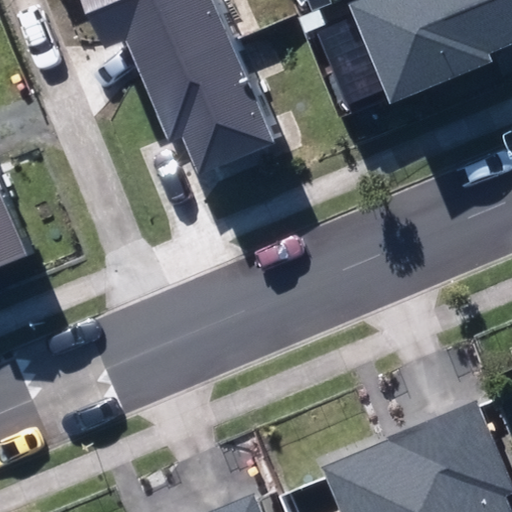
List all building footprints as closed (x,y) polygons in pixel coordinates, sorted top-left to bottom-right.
[(203,116),(221,157),(293,127),(238,0),(105,0),(122,37),(143,28),(184,124),(203,116)] [(511,0),(368,0),(405,90),(510,48),(505,36),(511,33),(511,0)] [(0,260),(47,240),(2,135),(0,135),(0,260)] [(511,511),(511,482),(511,481),(511,451),(484,386),(330,452),(355,511),(511,511)] [(282,511),(267,474),(174,511),(282,511)]
